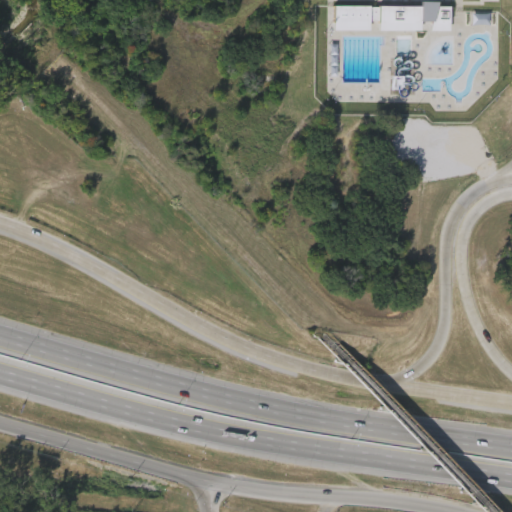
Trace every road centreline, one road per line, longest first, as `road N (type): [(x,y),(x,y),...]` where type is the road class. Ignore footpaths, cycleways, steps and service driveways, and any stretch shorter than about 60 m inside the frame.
road 1 (secondary): [(511,402),(339,378),(246,350),(74,255),(0,224)]
road 2 (motorway): [(511,446),(224,398),(0,335)]
road 3 (motorway): [(0,373),(220,432),(511,477)]
road 4 (secondary): [(0,422),(209,481),(443,511)]
road 5 (secondary): [(501,179),(473,196),(451,232),(449,346),(425,372),(382,383)]
road 6 (secondary): [(511,369),(471,295),(465,245),(481,207),(511,195)]
